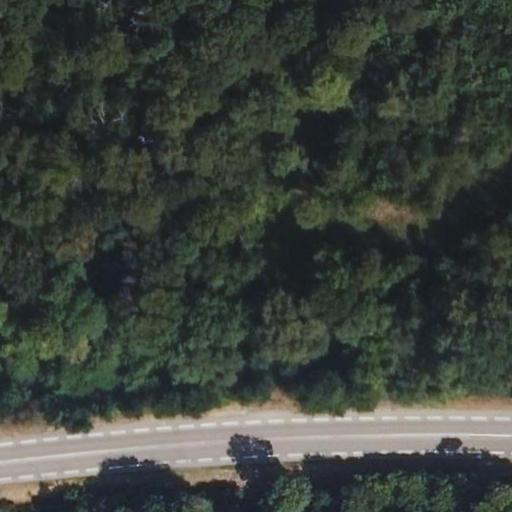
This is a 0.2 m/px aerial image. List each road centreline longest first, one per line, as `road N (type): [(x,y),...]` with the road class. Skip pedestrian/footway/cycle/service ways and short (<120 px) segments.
road 1 (track): [(273,511),(346,0)]
road 2 (primary): [(0,462),(285,439),(511,439)]
